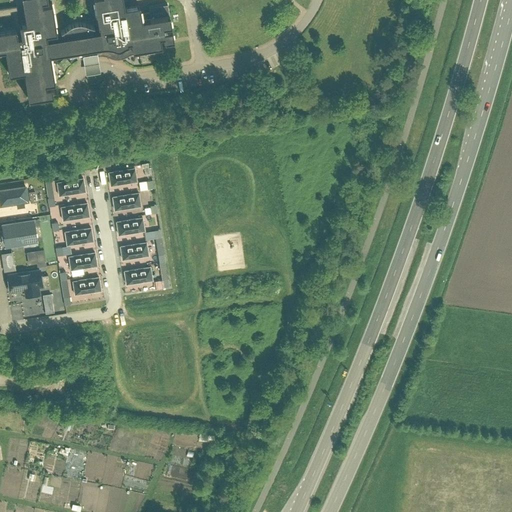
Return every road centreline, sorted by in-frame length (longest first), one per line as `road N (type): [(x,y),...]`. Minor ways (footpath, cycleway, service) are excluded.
road 1 (primary): [(481,0),(399,262),(296,511)]
road 2 (primary): [(330,511),(429,273),(511,8)]
road 3 (residential): [(2,327),(112,309),(93,169)]
